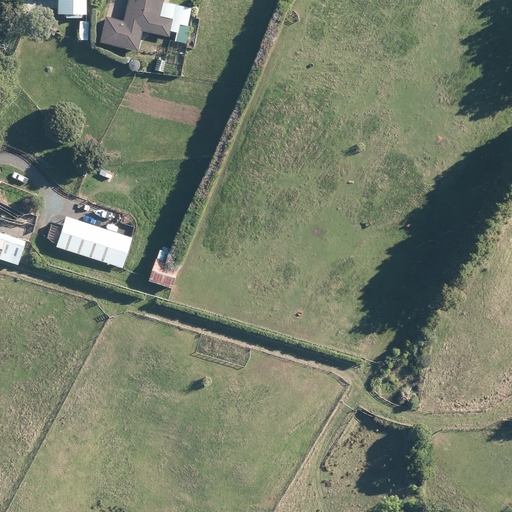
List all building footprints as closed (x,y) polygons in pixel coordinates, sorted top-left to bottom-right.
[(63,15),(63,18),(82,19),(82,15),(84,15),(84,0),(55,0),(55,14),(63,15)] [(162,0),(128,0),(124,22),(103,18),(98,43),(137,51),(141,31),(168,36),(171,19),(159,17),(162,0)] [(195,9),(176,4),(169,31),(177,33),(175,41),(186,44),(195,9)] [(86,41),(87,21),(78,21),(77,40),(86,41)] [(130,54),(97,46),(96,54),(128,62),(130,54)] [(166,60),(156,58),(153,70),(163,73),(166,60)] [(104,229),(97,227),(99,221),(88,217),(86,223),(64,216),(61,227),(48,223),(44,238),(56,242),(55,246),(121,268),(130,238),(114,233),(116,226),(106,223),(104,229)] [(0,258),(17,264),(24,241),(0,233),(0,258)] [(173,277),(152,270),(149,280),(170,287),(173,277)]
